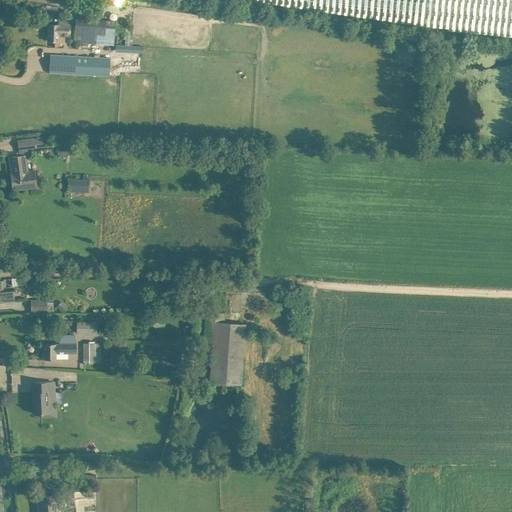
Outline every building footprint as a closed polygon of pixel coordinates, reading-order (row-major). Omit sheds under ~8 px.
[(448,30),(511,36),(511,0),(246,0),(449,28),(448,30)] [(88,49),(88,43),(114,45),(116,22),(77,19),(76,43),(82,43),(82,49),(88,49)] [(57,47),(58,42),(63,42),(65,42),(65,37),(70,37),(71,21),(59,21),(59,25),(49,24),(48,41),(52,41),(51,47),(57,47)] [(135,45),(131,45),(131,36),(125,35),(125,45),(116,44),(116,51),(134,52),(135,45)] [(109,76),(110,58),(50,55),(49,73),(109,76)] [(44,146),(43,136),(18,140),(19,149),(44,146)] [(9,157),(10,166),(12,166),(13,173),(11,173),(13,190),(36,187),(34,170),(28,171),(26,155),(9,157)] [(89,179),(69,178),(68,191),(89,192),(89,179)] [(0,280),(0,302),(6,302),(6,301),(14,300),(12,287),(5,288),(4,280),(0,280)] [(31,312),(54,311),(53,298),(30,300),(31,312)] [(62,300),(56,306),(63,313),(69,307),(62,300)] [(210,382),(241,385),(245,324),(224,322),(225,313),(206,312),(203,342),(213,342),(210,382)] [(97,333),(97,322),(77,321),(77,333),(97,333)] [(65,331),(74,334),(76,327),(66,324),(65,331)] [(257,339),(265,341),(267,334),(259,332),(257,339)] [(56,360),(56,358),(67,359),(67,353),(76,353),(76,343),(75,343),(75,335),(60,335),(60,345),(46,345),(45,360),(56,360)] [(83,343),(83,363),(102,363),(101,343),(83,343)] [(33,392),(34,414),(49,413),(48,391),(52,391),(52,381),(26,382),(27,392),(33,392)] [(39,511),(38,511),(58,511),(56,494),(39,496),(40,511),(39,511)]
